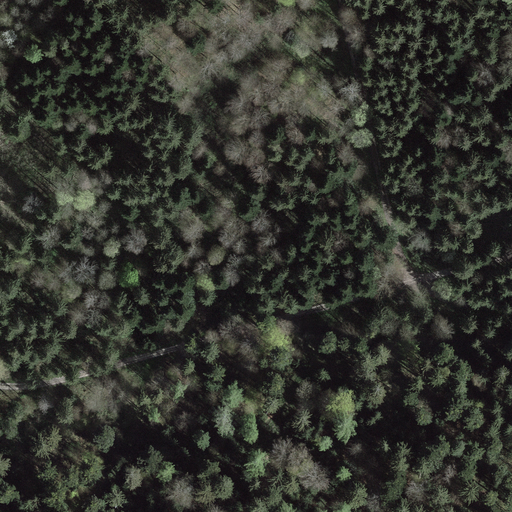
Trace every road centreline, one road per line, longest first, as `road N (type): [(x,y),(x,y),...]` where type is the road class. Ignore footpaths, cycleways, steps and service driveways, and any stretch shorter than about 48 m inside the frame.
road 1 (track): [(0,384),(69,378),(511,256)]
road 2 (track): [(338,0),(382,200),(411,280),(449,302),(511,307)]
